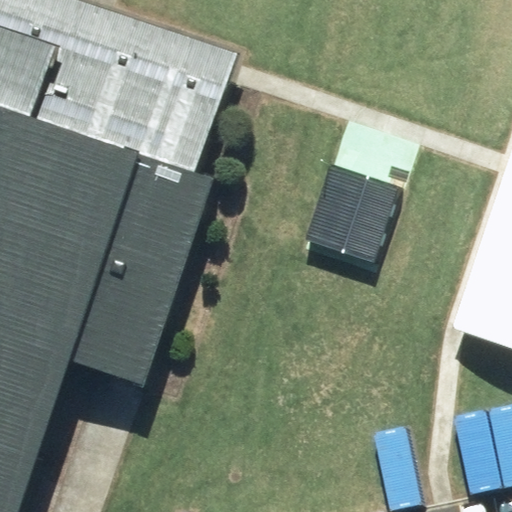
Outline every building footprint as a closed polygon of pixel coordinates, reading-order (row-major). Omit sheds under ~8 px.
[(104,0),(0,0),(0,511),(63,511),(112,363),(140,372),(178,384),(249,176),(229,171),(259,67),(262,55),(118,5),(104,0)] [(430,150),(352,123),(328,194),(405,221),(430,150)] [(406,511),(511,489),(511,407),(314,450),(327,511),(406,511)] [(313,511),(308,448),(262,452),(267,511),(313,511)] [(187,511),(181,476),(138,485),(143,511),(187,511)]
